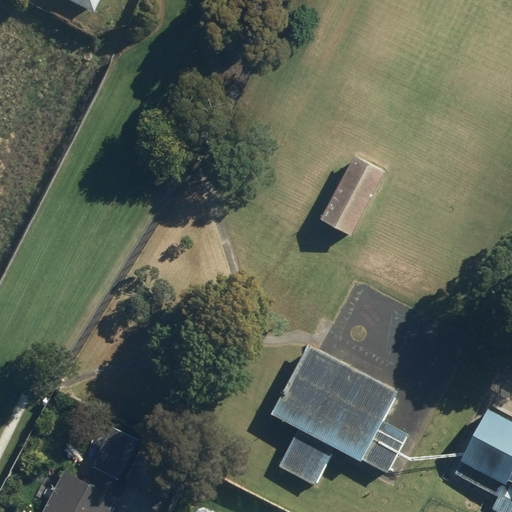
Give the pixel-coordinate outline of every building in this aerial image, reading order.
[(67,0),(94,13),(100,0),(67,0)] [(388,170),(355,153),(320,223),(354,239),(388,170)] [(342,254),(291,229),(253,306),(304,331),(342,254)] [(401,389),(306,342),(272,411),(367,458),(401,389)] [(511,410),(498,403),(469,463),(511,484),(511,410)] [(341,446),(297,424),(280,458),(324,480),(341,446)] [(148,442),(129,477),(169,498),(188,463),(148,442)] [(114,511),(122,498),(67,469),(43,511),(114,511)] [(234,511),(211,500),(209,505),(204,502),(198,511),(234,511)]
